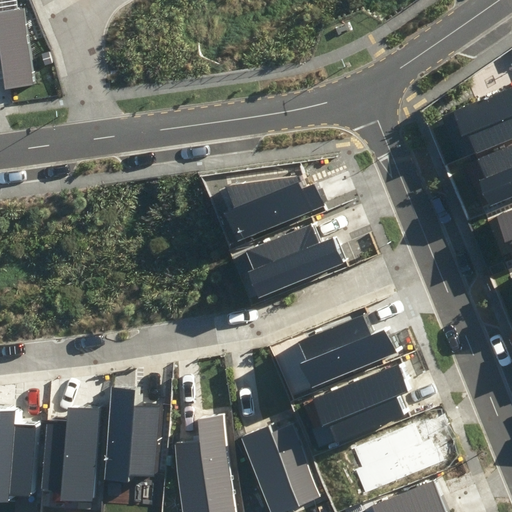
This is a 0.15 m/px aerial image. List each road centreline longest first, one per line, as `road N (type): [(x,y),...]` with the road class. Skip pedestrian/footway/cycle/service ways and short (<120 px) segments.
road 1 (residential): [(431,266),(168,341),(0,367)]
road 2 (residential): [(97,138),(270,114),(367,90)]
road 3 (residential): [(511,455),(431,266)]
road 4 (residential): [(431,266),(367,90)]
road 5 (residential): [(367,90),(500,0)]
